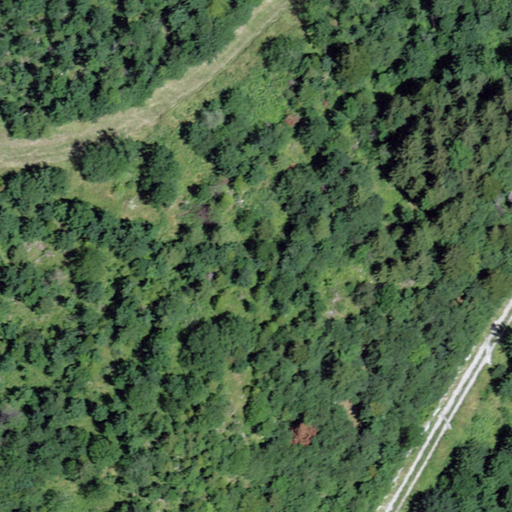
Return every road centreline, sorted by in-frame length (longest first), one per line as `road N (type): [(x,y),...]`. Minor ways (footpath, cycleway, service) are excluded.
road 1 (track): [(0,150),(19,154),(114,132),(223,81),(285,0)]
road 2 (track): [(511,341),(394,511)]
